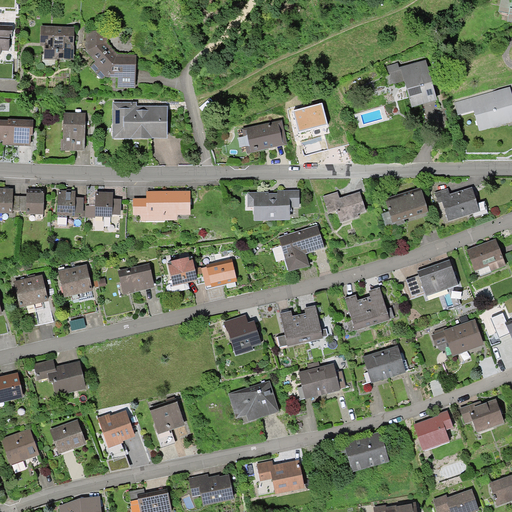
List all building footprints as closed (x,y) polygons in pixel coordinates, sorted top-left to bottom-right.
[(511,0),(501,0),(499,11),(509,13),(507,21),(511,21),(511,0)] [(13,25),(0,24),(0,54),(1,54),(1,50),(9,51),(10,34),(12,34),(13,25)] [(74,27),(41,25),(40,46),(44,46),(44,59),(74,60),(74,46),(74,27)] [(107,43),(108,31),(87,30),(86,50),(95,61),(90,66),(102,79),(106,76),(107,77),(118,77),(118,87),(135,88),(136,55),(118,54),(107,43)] [(426,59),(399,67),(398,63),(386,66),(392,84),(404,80),(412,107),(430,102),(437,100),(426,59)] [(511,93),(510,87),(454,102),(458,115),(473,110),(479,130),(511,121),(511,93)] [(137,102),(113,102),(113,138),(159,138),(167,138),(168,106),(137,106),(137,102)] [(328,124),(322,102),(293,110),(299,132),(328,124)] [(85,113),(64,112),(63,139),(61,139),(61,150),(79,150),(85,150),(85,113)] [(33,135),(33,120),(8,119),(8,120),(0,119),(0,140),(3,141),(2,145),(19,145),(31,146),(31,135),(33,135)] [(282,120),(242,129),(247,153),(273,148),(287,144),(282,120)] [(4,188),(0,187),(0,212),(12,213),(12,211),(13,196),(13,188),(9,188),(6,188),(4,188)] [(429,212),(421,187),(385,199),(389,211),(393,223),(429,212)] [(480,211),(472,187),(458,192),(450,194),(448,188),(435,192),(438,203),(442,202),(448,221),(480,211)] [(35,189),(27,189),(27,196),(26,211),(26,214),(44,214),(44,189),(35,189)] [(67,190),(58,190),(57,215),(74,215),(75,215),(75,197),(76,191),(71,191),(67,191),(67,190)] [(269,192),(247,192),(247,207),(254,207),(254,220),(290,220),(290,207),(290,190),(277,190),(277,193),(273,193),(269,193),(269,192)] [(299,190),(290,190),(290,207),(300,207),(299,190)] [(105,192),(96,191),(95,206),(95,216),(112,217),(112,214),(113,198),(113,192),(105,192)] [(167,191),(146,191),(146,198),(146,220),(177,220),(177,214),(190,214),(190,191),(167,191)] [(366,211),(360,191),(348,195),(340,197),(338,192),(323,196),(328,213),(337,211),(341,223),(359,216),(358,214),(366,211)] [(84,197),(75,197),(75,215),(74,215),(74,217),(85,217),(85,210),(83,210),(84,197)] [(121,199),(113,198),(112,214),(121,215),(121,199)] [(146,220),(146,198),(133,198),(133,215),(141,215),(141,220),(146,220)] [(95,216),(95,206),(86,205),(86,217),(95,217),(95,216)] [(393,223),(389,211),(381,214),(385,225),(393,223)] [(318,225),(278,237),(281,246),(285,259),(289,272),(299,269),(310,265),(306,253),(325,248),(318,225)] [(506,265),(495,238),(481,244),(467,250),(475,270),(478,269),(488,265),(491,271),(506,265)] [(285,259),(281,246),(272,248),(276,261),(285,259)] [(198,280),(192,256),(167,262),(173,286),(184,283),(184,284),(189,282),(198,280)] [(237,281),(232,258),(206,264),(207,267),(201,268),(205,286),(211,285),(212,288),(218,287),(227,285),(227,284),(235,282),(237,281)] [(458,284),(449,260),(433,266),(417,271),(418,275),(424,291),(426,296),(458,284)] [(155,287),(149,263),(118,270),(123,295),(140,291),(155,287)] [(93,290),(87,264),(72,267),(78,294),(93,290)] [(480,276),(491,271),(488,265),(478,269),(480,276)] [(78,294),(72,267),(58,270),(64,297),(78,294)] [(49,301),(43,274),(28,278),(34,304),(49,301)] [(424,291),(418,275),(406,280),(412,296),(424,291)] [(34,304),(28,278),(14,281),(20,307),(34,304)] [(105,278),(98,279),(99,286),(106,285),(105,278)] [(364,298),(372,325),(390,320),(390,319),(395,317),(391,308),(387,309),(380,287),(374,289),(369,291),(370,296),(364,298)] [(355,331),(372,325),(364,298),(358,300),(356,294),(350,296),(345,298),(352,320),(347,321),(350,331),(355,330),(355,331)] [(299,314),(306,342),(323,338),(323,337),(321,330),(316,305),(309,307),(304,308),(305,313),(299,314)] [(288,347),(306,342),(299,314),(293,316),(292,311),(286,312),(280,313),(285,335),(288,345),(288,347)] [(499,338),(510,334),(505,323),(507,322),(503,313),(491,318),(499,338)] [(236,318),(224,321),(227,331),(228,330),(236,356),(254,350),(253,347),(262,344),(254,320),(248,322),(246,315),(236,318)] [(462,324),(469,321),(466,315),(459,318),(462,324)] [(484,345),(475,319),(469,321),(462,324),(448,329),(447,326),(433,331),(434,334),(431,336),(435,346),(448,342),(453,356),(477,348),(484,345)] [(288,345),(285,335),(277,337),(279,347),(288,345)] [(398,345),(380,351),(389,377),(397,375),(406,372),(406,371),(403,361),(398,345)] [(381,380),(389,377),(380,351),(363,357),(368,372),(370,381),(371,383),(381,380)] [(55,366),(53,359),(34,363),(38,380),(49,377),(48,373),(56,371),(55,366)] [(65,364),(55,366),(56,371),(48,373),(49,377),(50,381),(52,381),(56,395),(86,388),(80,361),(65,364)] [(307,364),(308,370),(316,368),(320,367),(319,361),(307,364)] [(336,372),(334,363),(320,367),(316,368),(323,394),(332,392),(340,390),(340,389),(346,387),(342,371),(336,372)] [(323,394),(316,368),(308,370),(299,372),(302,386),(297,388),(301,399),(306,398),(306,399),(314,397),(323,394)] [(0,402),(24,397),(18,372),(3,376),(0,376),(0,402)] [(270,381),(228,393),(236,418),(246,415),(248,421),(270,414),(279,411),(270,381)] [(185,425),(176,398),(175,399),(175,396),(166,399),(166,402),(149,408),(158,434),(174,429),(185,425)] [(505,423),(496,399),(482,404),(481,401),(478,402),(460,408),(465,424),(473,421),(477,432),(505,423)] [(136,436),(126,410),(111,415),(110,413),(98,417),(109,448),(124,443),(123,441),(129,439),(136,436)] [(438,414),(439,415),(441,415),(446,429),(453,427),(447,410),(438,414)] [(427,419),(414,424),(423,450),(450,441),(446,429),(441,415),(439,415),(427,419)] [(87,444),(78,419),(50,429),(59,454),(71,450),(87,444)] [(40,455),(30,428),(1,439),(10,465),(40,455)] [(361,436),(344,441),(352,471),(390,462),(382,431),(361,436)] [(126,456),(106,460),(111,472),(130,468),(126,456)] [(272,460),(257,463),(260,481),(272,479),(276,494),(305,488),(299,460),(279,464),(273,465),(272,460)] [(208,474),(189,478),(193,497),(201,495),(203,505),(234,499),(229,474),(220,476),(219,475),(213,476),(209,477),(208,474)] [(511,474),(489,483),(497,506),(511,500),(511,474)] [(137,495),(145,493),(144,489),(129,492),(131,501),(138,499),(137,495)] [(145,493),(137,495),(138,499),(140,511),(172,511),(167,489),(154,491),(145,493)] [(474,511),(480,510),(472,489),(448,497),(446,494),(433,499),(437,511),(448,511),(450,511),(474,511)] [(101,511),(100,496),(82,497),(80,498),(59,506),(59,511),(101,511)] [(132,511),(140,511),(138,499),(131,501),(130,501),(132,511)] [(386,505),(373,507),(374,511),(417,511),(415,502),(386,507),(386,505)]
